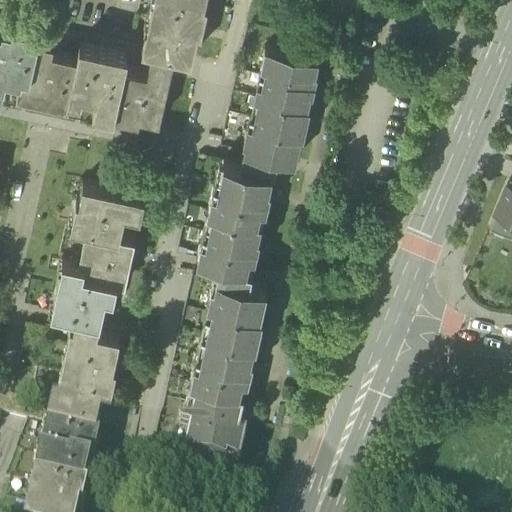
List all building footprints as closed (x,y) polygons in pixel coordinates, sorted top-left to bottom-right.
[(152,0),(148,19),(155,20),(153,27),(147,26),(143,45),(153,47),(174,52),(187,55),(191,55),(198,27),(201,28),(208,0),(205,0),(152,0)] [(92,109),(138,119),(139,114),(141,109),(160,113),(169,75),(147,70),(124,65),(127,52),(80,41),(77,54),(51,49),(53,41),(29,35),(31,26),(13,22),(12,26),(3,24),(2,28),(0,27),(0,80),(3,81),(5,74),(6,68),(21,71),(19,77),(17,86),(31,90),(30,95),(54,101),(56,94),(69,97),(70,96),(80,98),(82,91),(83,84),(97,87),(96,94),(92,109)] [(256,96),(263,97),(306,106),(309,91),(312,92),(316,72),(310,70),(314,54),(265,43),(262,58),(270,60),(267,72),(259,70),(259,73),(267,75),(265,83),(261,82),(258,93),(257,93),(256,96)] [(153,47),(147,70),(169,75),(174,52),(153,47)] [(6,68),(5,74),(19,77),(21,71),(6,68)] [(83,84),(82,91),(96,94),(97,87),(83,84)] [(31,90),(17,86),(16,92),(30,95),(31,90)] [(56,94),(54,101),(68,104),(69,97),(56,94)] [(241,150),(243,150),(276,157),(293,161),(299,134),(302,134),(308,106),(306,106),(263,97),(259,115),(250,113),(249,116),(256,117),(254,128),(247,126),(241,150)] [(141,109),(139,114),(159,118),(160,113),(141,109)] [(273,169),(276,157),(243,150),(240,162),(271,169),(273,169)] [(197,256),(216,260),(246,267),(246,266),(249,254),(254,255),(259,234),(257,234),(260,218),(257,217),(260,205),(265,206),(270,186),(267,185),(271,169),(240,162),(224,158),(220,174),(224,175),(222,182),(218,181),(214,180),(213,182),(222,184),(219,196),(211,195),(208,208),(212,209),(209,222),(213,223),(212,230),(203,228),(202,231),(211,233),(208,245),(200,244),(197,256)] [(72,314),(99,320),(105,293),(113,295),(116,279),(124,281),(134,236),(118,232),(118,231),(123,209),(139,212),(144,192),(83,179),(82,181),(87,182),(83,198),(78,197),(75,196),(71,215),(76,216),(75,222),(70,221),(69,224),(85,227),(90,228),(89,236),(83,235),(80,251),(85,252),(83,261),(78,260),(62,257),(61,259),(66,259),(64,267),(60,266),(53,300),(57,301),(56,308),(51,307),(51,309),(72,314)] [(82,181),(78,197),(83,198),(87,182),(82,181)] [(511,235),(511,182),(508,181),(489,225),(511,235)] [(257,234),(259,234),(265,206),(260,205),(257,217),(260,218),(257,234)] [(208,208),(203,228),(212,230),(213,223),(209,222),(212,209),(208,208)] [(202,231),(200,244),(208,245),(211,233),(202,231)] [(246,266),(252,267),(254,255),(249,254),(246,266)] [(252,267),(246,266),(246,267),(216,260),(213,273),(248,281),(252,267)] [(266,285),(248,281),(213,273),(208,297),(216,298),(214,309),(205,307),(205,310),(216,312),(212,330),(253,342),(255,342),(262,313),(260,312),(266,285)] [(208,297),(205,307),(214,309),(216,298),(208,297)] [(72,316),(70,325),(97,331),(99,320),(72,314),(51,309),(50,312),(72,316)] [(45,434),(41,453),(94,464),(99,438),(96,438),(102,411),(106,412),(107,410),(116,367),(113,367),(120,336),(97,331),(70,325),(66,342),(72,343),(69,356),(63,355),(60,369),(66,370),(63,384),(57,382),(53,400),(59,401),(56,413),(50,412),(48,423),(47,429),(53,430),(52,436),(45,434)] [(250,356),(253,342),(212,330),(203,328),(203,331),(205,331),(202,343),(207,344),(205,352),(200,352),(196,351),(195,352),(203,354),(201,366),(193,364),(189,381),(194,382),(191,393),(196,394),(194,402),(185,400),(180,420),(195,423),(193,434),(189,433),(185,452),(200,456),(199,462),(213,465),(216,452),(227,454),(225,464),(226,465),(239,468),(246,439),(244,438),(247,424),(235,421),(242,389),(239,388),(242,375),(247,376),(252,356),(250,356)] [(66,342),(63,355),(69,356),(72,343),(66,342)] [(195,352),(193,364),(201,366),(203,354),(195,352)] [(60,369),(57,382),(63,384),(66,370),(60,369)] [(189,381),(185,400),(194,402),(196,394),(191,393),(194,382),(189,381)] [(53,400),(50,412),(56,413),(59,401),(53,400)] [(178,430),(189,433),(193,434),(195,423),(180,420),(178,430)] [(184,459),(199,462),(200,456),(185,452),(184,459)] [(225,468),(226,465),(225,464),(227,454),(216,452),(213,465),(225,468)] [(93,466),(94,464),(41,453),(40,456),(47,458),(45,464),(39,463),(35,482),(43,484),(41,490),(33,488),(29,506),(38,508),(36,511),(30,511),(28,511),(27,511),(78,511),(79,511),(80,511),(82,511),(87,491),(85,490),(90,465),(93,466)]
